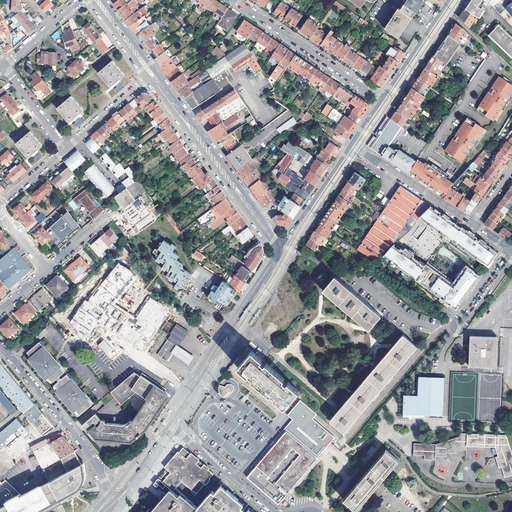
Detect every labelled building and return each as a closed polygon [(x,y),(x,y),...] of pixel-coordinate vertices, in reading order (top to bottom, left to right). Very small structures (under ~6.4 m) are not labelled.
[(28,31),(30,33),(39,26),(37,23),(35,25),(32,22),(34,20),(30,14),(27,17),(25,14),(27,12),(22,6),(22,0),(11,0),(11,13),(14,14),(16,12),(17,14),(12,19),(15,22),(16,21),(18,24),(20,22),(23,25),(20,28),(23,31),(24,30),(25,33),(28,31)] [(41,6),(49,15),(52,13),(50,11),(53,8),(55,10),(57,8),(50,0),(44,0),(42,2),(44,4),(41,6)] [(118,0),(119,1),(115,3),(120,10),(132,0),(118,0)] [(126,18),(127,20),(138,11),(137,9),(138,9),(136,5),(142,0),(132,0),(120,10),(121,12),(126,18)] [(199,2),(207,8),(208,7),(213,0),(200,0),(200,1),(199,2)] [(215,0),(213,0),(208,7),(215,12),(221,4),(215,0)] [(424,0),(407,0),(400,10),(412,18),(423,1),(424,0)] [(482,5),(486,0),(485,0),(471,0),(465,9),(477,17),(480,19),(486,10),(482,7),(483,5),(482,5)] [(336,1),(334,4),(345,11),(347,8),(336,1)] [(281,2),(274,13),(282,18),(286,12),(289,14),(292,9),(293,8),(290,6),(288,7),(281,2)] [(228,9),(221,4),(215,12),(223,17),(228,9)] [(150,12),(145,6),(138,11),(127,20),(131,25),(132,26),(150,12)] [(223,17),(218,24),(223,27),(224,25),(229,29),(229,28),(231,29),(233,26),(232,25),(238,16),(228,9),(223,17)] [(285,19),(295,26),(302,16),(292,9),(289,14),(285,19)] [(385,28),(399,38),(403,32),(407,26),(412,18),(400,10),(398,9),(385,28)] [(465,9),(459,18),(470,28),(477,17),(465,9)] [(150,12),(132,26),(135,30),(138,35),(150,26),(146,19),(153,14),(151,11),(150,12)] [(186,23),(178,15),(176,18),(184,25),(186,23)] [(0,22),(0,35),(5,31),(9,30),(7,25),(7,23),(5,19),(0,22)] [(319,26),(309,19),(300,31),(310,38),(317,29),(319,26)] [(245,20),(237,31),(248,38),(250,35),(256,27),(245,20)] [(161,29),(156,22),(150,26),(138,35),(140,37),(144,42),(154,34),(161,29)] [(462,28),(456,23),(448,35),(460,42),(464,36),(467,32),(462,28)] [(90,24),(84,28),(90,36),(97,31),(92,24),(91,25),(90,24)] [(495,29),(488,35),(511,58),(511,56),(511,37),(500,25),(497,25),(495,27),(495,29)] [(264,33),(256,27),(250,35),(258,41),(264,33)] [(63,39),(67,48),(71,47),(73,51),(79,49),(72,29),(65,32),(67,37),(63,39)] [(321,45),(327,36),(317,29),(310,38),(321,45)] [(327,36),(321,45),(328,50),(336,39),(331,36),(334,32),(331,30),(327,36)] [(102,38),(97,31),(90,36),(96,45),(102,40),(101,39),(102,38)] [(272,39),(264,33),(258,41),(267,47),(272,39)] [(159,45),(153,38),(155,36),(154,34),(144,42),(147,47),(151,52),(152,50),(159,45)] [(382,38),(394,46),(396,42),(384,34),(382,38)] [(448,35),(444,41),(457,50),(461,44),(460,42),(448,35)] [(272,39),(267,47),(275,53),(281,44),(272,39)] [(328,50),(335,55),(343,44),(336,39),(328,50)] [(445,64),(447,65),(457,50),(444,41),(433,56),(445,64)] [(166,51),(161,44),(159,45),(152,50),(157,57),(165,51),(166,51)] [(220,61),(207,70),(213,79),(223,72),(226,77),(229,75),(226,71),(231,67),(235,72),(243,66),(250,77),(251,77),(259,88),(269,81),(252,54),(251,52),(244,44),(227,56),(220,61)] [(272,56),(281,62),(289,50),(281,44),(275,53),(272,56)] [(343,44),(335,55),(342,60),(350,50),(351,47),(347,44),(346,46),(343,44)] [(212,53),(220,61),(227,56),(217,47),(212,53)] [(392,48),(387,54),(388,55),(399,62),(405,54),(396,48),(395,50),(392,48)] [(174,56),(169,49),(166,51),(165,51),(171,59),(174,56)] [(289,50),(281,62),(271,76),(276,79),(283,69),(285,71),(289,66),(296,55),(291,52),(289,50)] [(342,60),(352,67),(359,57),(350,50),(342,60)] [(157,57),(156,58),(157,61),(161,66),(171,59),(165,51),(157,57)] [(379,51),(372,60),(380,66),(391,73),(394,69),(396,66),(399,62),(388,55),(387,57),(389,58),(386,63),(380,59),(381,57),(380,57),(383,53),(379,51)] [(38,54),(37,63),(61,65),(61,56),(58,56),(58,52),(56,52),(54,52),(49,52),(49,54),(42,53),(41,54),(38,54)] [(289,66),(300,74),(301,73),(308,63),(296,55),(289,66)] [(429,62),(441,70),(445,64),(433,56),(429,62)] [(366,61),(359,57),(352,67),(359,71),(366,61)] [(171,59),(161,66),(164,69),(167,74),(177,67),(175,65),(180,62),(177,58),(173,61),(171,59)] [(74,75),(75,77),(84,69),(83,67),(85,65),(80,59),(78,61),(77,60),(68,68),(69,69),(66,71),(71,77),(74,75)] [(111,87),(115,84),(118,81),(122,78),(125,75),(113,61),(99,73),(111,87)] [(372,66),(366,61),(359,71),(366,76),(372,66)] [(425,68),(437,76),(441,70),(429,62),(425,68)] [(317,69),(308,63),(301,73),(310,79),(312,76),(317,69)] [(178,66),(177,67),(167,74),(171,79),(172,81),(183,74),(178,66)] [(390,75),(391,73),(380,66),(378,70),(372,66),(366,76),(382,87),(384,84),(390,75)] [(438,77),(437,76),(425,68),(418,79),(430,87),(431,88),(438,77)] [(194,79),(204,72),(202,69),(192,77),(194,79)] [(331,78),(317,69),(312,76),(317,80),(316,81),(318,82),(317,84),(321,87),(319,90),(321,92),(322,91),(331,78)] [(61,79),(66,75),(61,70),(56,74),(61,79)] [(190,82),(179,90),(182,94),(184,97),(185,98),(194,92),(191,88),(202,80),(205,85),(213,79),(207,70),(204,72),(194,79),(190,82)] [(40,88),(46,95),(51,91),(37,72),(31,76),(34,80),(31,83),(37,91),(40,88)] [(185,98),(193,109),(221,90),(220,89),(222,88),(230,83),(226,77),(223,72),(213,79),(205,85),(194,92),(185,98)] [(183,74),(172,81),(174,84),(179,90),(190,82),(183,74)] [(483,106),(479,111),(491,119),(494,114),(497,116),(501,109),(511,93),(511,83),(510,82),(509,83),(503,79),(499,77),(493,85),(495,87),(493,90),(491,93),(489,92),(480,104),(483,106)] [(126,83),(122,78),(118,81),(115,84),(118,89),(126,83)] [(341,85),(331,78),(322,91),(325,93),(327,90),(334,95),(341,85)] [(418,79),(412,88),(424,96),(430,87),(418,79)] [(334,95),(341,100),(348,90),(341,85),(334,95)] [(420,104),(425,97),(424,96),(412,88),(407,96),(419,104),(420,104)] [(198,115),(198,116),(202,122),(208,118),(239,96),(238,95),(235,90),(219,100),(201,111),(198,113),(198,115)] [(248,90),(246,90),(238,95),(239,96),(247,107),(259,99),(254,92),(251,95),(248,90)] [(355,95),(348,90),(341,100),(349,105),(351,102),(355,95)] [(133,101),(130,104),(138,113),(145,108),(155,101),(148,92),(145,91),(137,98),(142,104),(138,107),(133,101)] [(511,93),(501,109),(504,111),(508,104),(507,103),(509,101),(510,101),(511,98),(511,93)] [(1,98),(13,115),(19,110),(15,105),(16,104),(12,98),(11,99),(7,94),(1,98)] [(355,95),(351,102),(356,106),(353,111),(362,117),(368,108),(370,105),(360,98),(355,95)] [(237,113),(247,107),(239,96),(208,118),(213,125),(214,127),(215,128),(237,113)] [(402,103),(414,111),(415,112),(418,108),(417,107),(419,104),(407,96),(402,103)] [(69,123),(73,120),(77,117),(80,114),(84,111),(71,97),(57,109),(69,123)] [(145,108),(150,114),(151,113),(160,107),(157,102),(155,101),(145,108)] [(396,111),(407,119),(408,118),(410,119),(413,115),(412,114),(414,111),(402,103),(396,111)] [(126,107),(125,108),(132,117),(132,118),(138,113),(130,104),(126,107)] [(340,124),(345,116),(328,104),(322,113),(340,124)] [(156,119),(164,113),(161,108),(160,107),(151,113),(156,119)] [(126,120),(127,121),(132,117),(125,108),(121,111),(120,113),(126,120)] [(362,117),(353,111),(348,118),(357,124),(358,123),(362,117)] [(396,111),(391,119),(402,127),(407,119),(396,111)] [(307,112),(303,119),(306,121),(307,122),(312,115),(307,112)] [(114,117),(120,125),(126,120),(120,113),(116,116),(114,117)] [(167,117),(164,113),(156,119),(160,125),(168,118),(167,117)] [(215,128),(209,131),(215,140),(217,143),(222,140),(229,135),(224,128),(240,118),(237,113),(215,128)] [(84,118),(80,114),(77,117),(73,120),(77,124),(84,118)] [(348,118),(345,116),(340,124),(352,132),(356,125),(357,124),(348,118)] [(374,136),(367,145),(382,156),(390,145),(402,127),(391,119),(387,116),(375,134),(376,135),(378,136),(380,137),(379,138),(378,139),(376,138),(375,137),(374,136)] [(114,129),(115,129),(120,125),(114,117),(110,121),(108,122),(114,129)] [(294,117),(277,129),(281,134),(292,127),(297,123),(294,117)] [(160,130),(162,133),(170,127),(173,124),(172,123),(168,118),(160,125),(162,128),(160,130)] [(251,120),(259,132),(261,130),(254,118),(251,120)] [(451,142),(445,151),(448,153),(455,157),(454,158),(461,163),(465,157),(476,141),(480,134),(478,132),(481,127),(470,119),(466,125),(464,123),(455,135),(457,137),(456,138),(453,143),(451,142)] [(105,125),(103,127),(109,133),(114,129),(108,122),(105,125)] [(335,131),(347,139),(351,134),(352,132),(340,124),(335,131)] [(104,138),(105,139),(110,135),(109,133),(103,127),(99,130),(98,131),(104,138)] [(162,133),(161,133),(166,140),(167,139),(175,134),(170,127),(162,133)] [(402,127),(390,145),(393,147),(399,139),(404,145),(401,149),(417,160),(418,158),(428,144),(402,127)] [(91,137),(98,144),(104,138),(98,131),(96,132),(91,137)] [(28,158),(32,155),(36,152),(39,149),(43,146),(30,132),(16,144),(28,158)] [(175,134),(167,139),(171,146),(179,140),(175,134)] [(240,146),(231,134),(229,135),(222,140),(231,153),(240,146)] [(86,143),(95,154),(102,148),(98,144),(91,137),(88,139),(89,140),(86,143)] [(288,139),(281,149),(288,154),(293,157),(295,154),(297,153),(301,156),(301,158),(299,162),(305,166),(311,155),(288,139)] [(337,155),(343,146),(333,139),(330,143),(326,150),(333,155),(335,156),(337,155)] [(169,151),(172,155),(173,155),(184,147),(179,140),(171,146),(170,147),(171,149),(169,151)] [(476,141),(465,157),(467,158),(472,151),(471,151),(473,148),(473,149),(478,142),(476,141)] [(231,153),(227,156),(231,161),(238,171),(249,164),(253,159),(242,145),(240,146),(231,153)] [(408,173),(417,160),(401,149),(400,148),(399,149),(396,148),(395,149),(393,147),(390,145),(382,156),(392,162),(407,172),(408,173)] [(173,155),(178,161),(179,160),(189,153),(184,147),(173,155)] [(511,153),(504,147),(500,152),(509,158),(511,153)] [(329,160),(333,155),(326,150),(323,148),(316,158),(317,159),(328,167),(332,162),(329,160)] [(43,154),(39,149),(36,152),(32,155),(36,160),(43,154)] [(8,150),(0,157),(0,158),(6,165),(15,157),(8,150)] [(64,160),(74,172),(87,161),(78,150),(75,153),(74,152),(71,154),(72,155),(68,159),(67,157),(64,160)] [(496,159),(504,165),(509,158),(500,152),(495,158),(496,159)] [(189,153),(179,160),(183,165),(193,158),(189,153)] [(316,186),(305,179),(304,180),(288,169),(292,163),(292,161),(294,158),(293,157),(288,154),(272,170),(275,174),(280,182),(282,186),(295,194),(303,199),(306,201),(316,186)] [(117,166),(109,156),(104,160),(106,163),(105,164),(107,167),(109,166),(112,170),(110,171),(113,175),(114,173),(117,177),(115,178),(118,183),(127,176),(131,182),(123,188),(124,189),(121,192),(120,191),(116,193),(117,195),(126,208),(148,192),(124,160),(117,166)] [(181,167),(186,173),(188,171),(197,164),(193,158),(183,165),(181,167)] [(443,196),(455,183),(444,176),(446,174),(439,170),(429,163),(428,165),(418,158),(417,160),(408,173),(419,181),(426,185),(433,190),(436,192),(443,196)] [(328,167),(317,159),(310,169),(311,170),(322,177),(323,174),(326,169),(328,167)] [(496,159),(491,166),(499,171),(504,165),(496,159)] [(27,171),(20,162),(6,174),(14,183),(27,171)] [(468,169),(472,172),(477,166),(473,163),(468,169)] [(203,171),(197,164),(188,171),(193,178),(203,171)] [(249,164),(238,171),(242,176),(244,178),(254,171),(249,164)] [(85,173),(107,202),(116,196),(113,192),(114,191),(110,185),(109,186),(106,183),(107,182),(105,179),(104,180),(101,176),(102,175),(100,172),(99,173),(96,169),(97,168),(95,165),(85,173)] [(487,173),(494,178),(499,171),(491,166),(487,173)] [(51,177),(49,179),(56,188),(59,185),(61,187),(63,186),(64,187),(67,184),(67,183),(70,181),(68,178),(73,174),(67,167),(63,171),(60,169),(54,174),(56,177),(54,179),(51,177)] [(466,178),(473,183),(478,186),(485,191),(490,185),(482,179),(472,172),(468,169),(462,175),(466,178)] [(317,184),(322,177),(311,170),(305,179),(316,186),(317,184)] [(193,178),(201,189),(205,186),(213,180),(208,173),(205,175),(203,171),(193,178)] [(254,171),(244,178),(249,185),(250,187),(260,179),(254,171)] [(357,187),(360,189),(366,180),(355,172),(349,182),(357,187)] [(482,179),(490,185),(494,178),(487,173),(482,179)] [(463,182),(471,187),(473,183),(466,178),(463,182)] [(260,179),(250,187),(256,195),(258,198),(269,191),(260,179)] [(205,186),(210,192),(218,186),(217,184),(213,180),(205,186)] [(419,181),(419,182),(432,191),(433,190),(426,185),(419,181)] [(349,182),(344,189),(353,194),(357,187),(349,182)] [(41,185),(38,188),(44,195),(52,188),(47,183),(42,187),(41,185)] [(455,183),(443,196),(442,197),(445,198),(450,202),(458,190),(455,188),(457,184),(455,183)] [(219,188),(218,186),(210,192),(209,193),(213,198),(222,192),(219,188)] [(475,193),(481,197),(485,191),(478,186),(474,192),(475,193)] [(31,195),(36,201),(44,195),(38,188),(35,190),(36,192),(31,195)] [(104,210),(100,205),(98,207),(94,202),(97,200),(87,188),(73,200),(77,205),(81,202),(90,213),(88,214),(93,220),(104,210)] [(339,196),(349,203),(354,195),(353,194),(344,189),(339,196)] [(458,207),(464,197),(466,194),(463,192),(463,193),(458,190),(450,202),(456,206),(458,207)] [(269,191),(258,198),(262,203),(265,207),(267,206),(272,202),(276,200),(269,191)] [(148,192),(126,208),(142,231),(164,215),(148,192)] [(213,198),(212,199),(216,206),(227,198),(225,196),(222,192),(213,198)] [(472,199),(477,203),(481,197),(475,193),(472,199)] [(303,199),(295,194),(291,200),(299,205),(303,199)] [(276,200),(272,202),(287,212),(294,218),(296,214),(300,209),(301,207),(299,205),(291,200),(283,195),(276,200)] [(339,196),(334,204),(347,212),(350,208),(347,206),(350,203),(349,203),(339,196)] [(511,202),(504,196),(499,203),(508,209),(511,202)] [(464,210),(470,201),(464,197),(458,207),(463,210),(464,210)] [(198,220),(204,228),(209,224),(233,207),(230,203),(228,199),(227,198),(216,206),(198,220)] [(472,199),(470,201),(464,210),(469,214),(476,204),(477,203),(472,199)] [(505,214),(508,209),(499,203),(496,208),(505,214)] [(13,209),(21,218),(27,212),(24,209),(25,208),(21,204),(19,205),(19,204),(13,209)] [(334,204),(327,214),(338,221),(342,215),(344,216),(346,215),(347,212),(334,204)] [(418,218),(445,238),(446,236),(452,240),(461,228),(434,209),(431,206),(420,216),(418,218)] [(209,224),(213,230),(228,219),(229,220),(227,222),(230,225),(231,224),(241,217),(236,210),(233,207),(209,224)] [(501,218),(505,214),(496,208),(492,213),(501,218)] [(34,213),(31,209),(27,212),(21,218),(28,226),(33,222),(33,221),(35,219),(31,215),(34,213)] [(41,226),(51,238),(58,246),(66,239),(65,237),(68,235),(69,237),(77,230),(80,228),(68,212),(62,218),(60,216),(55,210),(46,218),(42,222),(43,224),(41,226)] [(376,221),(381,214),(377,211),(372,218),(376,221)] [(275,221),(277,224),(284,224),(290,224),(294,218),(287,212),(284,216),(277,215),(275,217),(273,218),(275,221)] [(42,213),(36,219),(40,224),(42,222),(46,218),(42,213)] [(167,213),(164,215),(170,222),(172,220),(167,213)] [(501,218),(492,213),(489,217),(497,223),(501,218)] [(327,214),(320,224),(330,232),(338,221),(327,214)] [(241,217),(231,224),(238,234),(248,227),(247,225),(243,220),(241,217)] [(484,224),(493,230),(497,223),(489,217),(484,224)] [(43,245),(51,238),(41,226),(43,224),(42,222),(40,224),(31,231),(43,245)] [(238,234),(231,224),(230,225),(228,227),(231,230),(236,236),(237,235),(238,234)] [(326,238),(331,232),(330,232),(320,224),(316,231),(326,238)] [(506,239),(507,240),(508,239),(511,233),(501,226),(496,232),(506,239)] [(225,235),(231,230),(228,227),(222,231),(225,235)] [(238,234),(237,235),(243,243),(254,235),(250,229),(248,227),(238,234)] [(482,262),(488,266),(497,253),(482,242),(481,243),(480,242),(479,241),(476,239),(477,238),(467,232),(467,233),(461,228),(452,240),(451,241),(481,263),(482,262)] [(119,238),(111,229),(105,234),(101,238),(109,246),(119,238)] [(320,244),(324,247),(329,240),(326,238),(316,231),(311,238),(320,244)] [(6,237),(3,234),(0,236),(0,245),(2,248),(1,249),(6,254),(11,250),(7,244),(9,243),(5,238),(6,237)] [(91,246),(99,255),(109,246),(101,238),(96,242),(91,246)] [(307,244),(315,250),(320,244),(311,238),(307,244)] [(184,287),(187,289),(189,286),(186,283),(187,282),(187,283),(192,275),(184,269),(183,267),(184,265),(177,260),(180,256),(173,252),(176,247),(172,244),(171,246),(164,241),(159,249),(158,251),(155,249),(153,252),(157,254),(156,255),(157,258),(158,259),(156,261),(160,263),(161,262),(165,264),(162,269),(166,271),(167,270),(170,272),(167,276),(170,278),(169,280),(173,282),(174,280),(177,283),(175,287),(178,290),(180,287),(180,288),(183,288),(184,287)] [(263,247),(259,242),(256,244),(249,249),(248,265),(254,270),(256,267),(257,268),(262,261),(261,260),(263,256),(263,252),(263,247)] [(392,247),(383,257),(409,275),(409,274),(415,279),(424,266),(412,258),(413,255),(404,249),(403,251),(397,247),(395,249),(392,247)] [(6,254),(0,259),(0,274),(21,257),(13,248),(11,250),(6,254)] [(194,254),(202,259),(205,256),(197,250),(194,254)] [(31,270),(21,257),(0,274),(0,279),(9,289),(20,279),(22,278),(31,270)] [(66,270),(74,280),(81,273),(82,273),(89,267),(81,258),(71,266),(66,270)] [(365,265),(368,266),(375,262),(374,261),(370,258),(365,265)] [(115,304),(136,277),(131,270),(122,263),(119,266),(117,264),(109,273),(111,274),(105,281),(104,280),(98,286),(100,288),(94,294),(93,293),(90,297),(92,298),(90,300),(86,298),(71,320),(81,331),(86,335),(97,319),(142,349),(148,341),(143,337),(145,335),(148,337),(165,311),(159,303),(152,298),(138,319),(136,318),(135,320),(131,318),(130,319),(119,312),(120,311),(115,307),(116,305),(115,304)] [(358,270),(360,271),(368,266),(365,265),(363,263),(358,270)] [(415,279),(415,280),(456,309),(458,306),(459,307),(479,279),(474,275),(473,274),(474,272),(465,265),(452,284),(425,265),(424,266),(415,279)] [(252,272),(243,266),(240,270),(239,269),(237,272),(238,273),(236,276),(246,282),(252,272)] [(47,285),(57,296),(60,293),(59,292),(67,286),(58,275),(52,280),(47,285)] [(230,277),(228,275),(224,282),(237,290),(240,292),(246,282),(236,276),(235,275),(233,278),(231,276),(230,277)] [(382,316),(335,276),(325,288),(334,296),(349,309),(365,322),(372,328),(382,316)] [(136,277),(115,304),(116,305),(119,302),(124,295),(130,289),(134,283),(139,279),(136,277)] [(9,289),(0,279),(0,297),(4,293),(9,289)] [(237,290),(224,282),(223,281),(218,288),(215,286),(212,290),(208,297),(210,298),(213,300),(215,302),(215,301),(218,303),(216,306),(220,308),(222,305),(224,303),(226,304),(231,296),(232,298),(237,290)] [(69,288),(67,286),(59,292),(60,293),(57,296),(60,296),(69,288)] [(37,294),(34,297),(32,299),(41,308),(51,300),(42,290),(37,294)] [(126,294),(122,300),(127,304),(132,298),(126,294)] [(224,303),(222,305),(223,306),(226,305),(226,304),(227,305),(232,298),(231,296),(226,304),(224,303)] [(136,318),(138,319),(152,298),(150,297),(147,301),(143,308),(137,315),(136,318)] [(38,311),(41,308),(32,299),(29,302),(38,311)] [(15,313),(24,323),(38,311),(29,302),(26,304),(22,308),(15,313)] [(120,311),(119,312),(130,319),(131,318),(120,311)] [(0,327),(8,337),(18,328),(10,319),(4,324),(0,327)] [(97,319),(86,335),(87,336),(98,320),(97,319)] [(164,328),(169,331),(173,325),(168,322),(164,328)] [(159,353),(167,359),(171,354),(176,347),(176,346),(178,347),(188,332),(177,325),(170,334),(171,335),(159,353)] [(112,332),(111,334),(113,336),(170,375),(173,377),(173,376),(174,374),(171,370),(112,332)] [(330,420),(344,433),(417,347),(403,335),(391,349),(373,370),(354,392),(336,413),(330,420)] [(472,366),(496,367),(497,337),(470,336),(469,366),(472,366)] [(76,408),(80,414),(94,402),(85,391),(83,392),(77,385),(78,383),(69,372),(68,374),(65,371),(67,369),(58,359),(57,360),(50,352),(51,351),(42,340),(28,352),(33,357),(30,359),(37,368),(46,379),(47,378),(51,383),(53,381),(56,384),(53,386),(54,388),(65,401),(73,411),(76,408)] [(189,365),(194,357),(178,347),(176,346),(176,347),(171,354),(189,365)] [(227,370),(278,414),(285,407),(299,390),(289,381),(285,377),(268,364),(265,361),(263,360),(261,358),(251,349),(248,346),(227,370)] [(4,367),(0,362),(0,382),(24,412),(34,403),(28,395),(17,383),(4,367)] [(105,406),(96,414),(83,424),(90,432),(92,431),(95,435),(94,436),(95,437),(124,440),(124,438),(128,438),(128,440),(130,441),(133,439),(131,438),(133,436),(134,435),(135,436),(140,433),(146,428),(150,424),(151,425),(154,423),(156,421),(152,419),(167,403),(164,401),(165,400),(167,395),(163,392),(152,385),(140,376),(134,372),(110,393),(106,396),(110,401),(105,406)] [(142,373),(140,376),(152,385),(163,392),(165,389),(142,373)] [(404,395),(403,417),(417,417),(417,415),(443,415),(444,380),(444,377),(418,376),(417,395),(404,395)] [(0,401),(11,415),(17,410),(0,389),(0,401)] [(100,400),(105,406),(110,401),(106,396),(100,400)] [(152,419),(156,421),(162,413),(169,402),(165,400),(164,401),(167,403),(152,419)] [(292,415),(294,417),(297,419),(293,424),(288,429),(272,448),(251,473),(247,477),(277,502),(278,503),(279,502),(318,457),(323,450),(330,442),(334,437),(312,418),(316,413),(301,400),(294,409),(296,411),(292,415)] [(34,403),(24,412),(31,419),(29,420),(32,422),(43,413),(41,411),(34,403)] [(43,413),(32,422),(43,436),(55,428),(44,415),(43,413)] [(297,419),(294,417),(293,419),(248,471),(251,473),(272,448),(288,429),(293,424),(297,419)] [(19,427),(14,421),(0,432),(0,440),(2,442),(6,438),(16,429),(19,427)] [(95,437),(94,436),(95,435),(92,431),(90,432),(83,424),(82,425),(86,429),(90,434),(94,439),(117,441),(120,441),(131,442),(141,434),(151,425),(150,424),(146,428),(140,433),(135,436),(134,435),(133,436),(131,438),(133,439),(130,441),(128,440),(128,438),(124,438),(124,440),(95,437)] [(61,458),(48,444),(62,436),(65,435),(62,431),(47,440),(31,447),(42,469),(47,467),(56,461),(61,458)] [(236,433),(235,438),(230,437),(229,435),(227,435),(228,439),(227,443),(226,443),(229,444),(230,440),(231,443),(236,442),(236,444),(242,445),(240,441),(241,435),(236,433)] [(436,443),(414,443),(413,455),(424,455),(424,459),(436,459),(436,455),(447,455),(447,451),(455,451),(455,448),(466,448),(466,445),(495,444),(497,453),(495,454),(498,465),(501,465),(504,475),(511,472),(511,452),(506,433),(460,433),(460,436),(436,443)] [(61,458),(74,451),(62,436),(48,444),(61,458)] [(168,488),(172,487),(179,479),(194,492),(211,472),(211,471),(209,470),(204,465),(200,462),(198,460),(190,454),(181,445),(178,448),(171,456),(167,461),(163,465),(166,468),(162,472),(156,479),(153,483),(154,484),(156,482),(161,486),(163,484),(168,488)] [(398,460),(385,449),(343,499),(356,509),(363,501),(377,484),(391,468),(398,460)] [(81,463),(74,451),(61,458),(56,461),(47,467),(42,469),(49,482),(59,500),(65,496),(71,493),(77,490),(79,489),(81,487),(82,486),(83,484),(84,483),(85,481),(86,479),(87,477),(87,476),(87,474),(87,471),(85,461),(84,462),(84,461),(81,463)] [(36,511),(40,510),(45,507),(59,500),(49,482),(39,487),(39,486),(22,495),(20,494),(5,502),(7,504),(0,507),(0,511),(36,511)] [(196,507),(191,511),(221,511),(222,511),(223,511),(251,511),(248,509),(246,511),(240,507),(242,504),(230,493),(219,485),(213,492),(210,490),(196,507)] [(172,487),(168,488),(162,496),(149,511),(191,511),(196,507),(172,487)] [(45,507),(40,510),(41,511),(47,511),(56,508),(62,504),(59,500),(45,507)]
